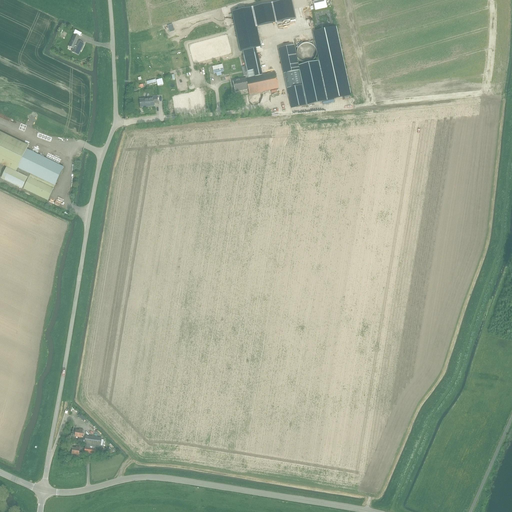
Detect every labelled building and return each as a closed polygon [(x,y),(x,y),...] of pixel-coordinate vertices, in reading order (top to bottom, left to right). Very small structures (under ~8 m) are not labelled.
[(252,8),(232,13),(240,52),(261,47),(252,8)] [(294,45),(278,49),(291,109),(351,96),(343,56),(336,27),(313,32),(319,62),(299,66),(294,45)] [(79,55),(84,44),(78,41),(80,37),(75,35),(69,47),(73,49),(72,52),(79,55)] [(245,76),(246,79),(233,82),(235,93),(248,90),(249,95),(279,88),(275,73),(263,75),(258,53),(244,56),(246,66),(242,67),(244,76),(245,76)] [(223,65),(213,67),(214,73),(224,71),(223,65)] [(140,100),(140,108),(154,106),(154,104),(158,103),(157,96),(153,97),(153,98),(140,100)] [(23,189),(48,201),(54,189),(52,188),(54,185),(55,186),(64,168),(27,150),(28,146),(0,132),(0,163),(8,168),(7,169),(2,179),(22,188),(22,187),(24,188),(23,189)] [(82,438),(83,430),(79,430),(79,431),(76,431),(75,437),(82,438)] [(86,436),(85,443),(100,446),(101,438),(86,436)] [(73,448),(72,455),(72,458),(75,458),(76,455),(79,456),(80,451),(82,451),(82,448),(76,447),(76,449),(73,448)]
